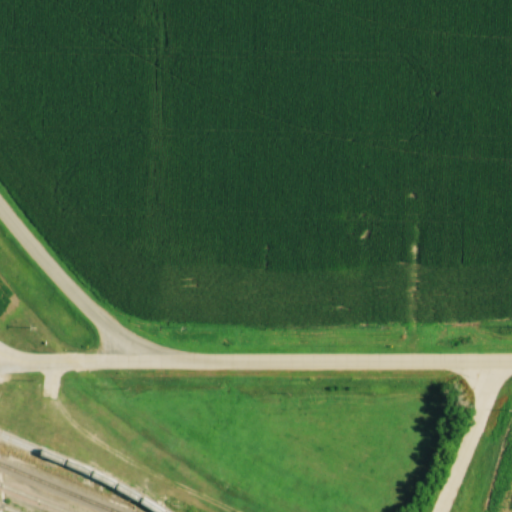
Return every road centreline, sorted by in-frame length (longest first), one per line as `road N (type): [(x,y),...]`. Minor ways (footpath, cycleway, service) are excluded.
road 1 (tertiary): [(511,362),(151,356)]
road 2 (tertiary): [(151,356),(90,312),(0,206)]
